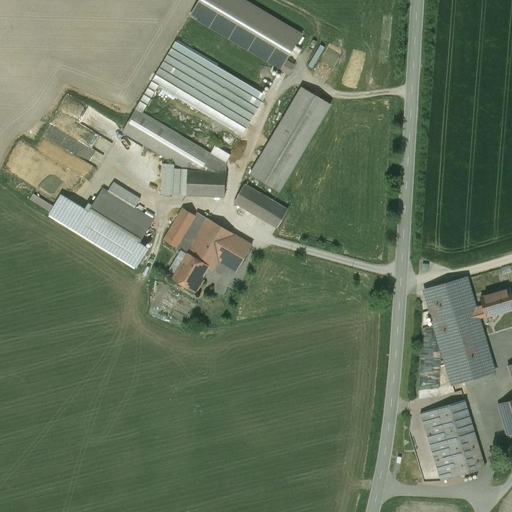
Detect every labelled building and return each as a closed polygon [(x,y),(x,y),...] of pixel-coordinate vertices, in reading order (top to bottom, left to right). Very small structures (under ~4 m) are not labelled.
[(301,34),(244,0),(200,0),(191,16),(289,74),(294,65),(286,60),(301,34)] [(266,95),(176,41),(134,112),(122,132),(187,170),(226,171),(226,162),(266,95)] [(302,88),(251,174),(279,191),(330,104),(302,88)] [(173,164),(162,164),(160,194),(171,195),(173,164)] [(226,171),(187,170),(187,195),(225,196),(226,171)] [(273,202),(244,184),(234,202),(277,228),(287,210),(273,202)] [(118,198),(103,189),(92,206),(89,211),(84,219),(135,250),(139,242),(153,220),(134,208),(118,198)] [(140,199),(124,189),(118,198),(134,208),(140,199)] [(85,209),(62,194),(53,209),(50,214),(136,267),(143,254),(148,247),(139,242),(135,250),(84,219),(89,211),(85,209)] [(234,234),(198,213),(196,216),(183,208),(163,239),(177,248),(182,251),(178,258),(183,261),(173,278),(196,291),(201,282),(199,280),(207,266),(213,270),(223,254),(240,264),(251,245),(234,235),(234,234)] [(467,278),(424,290),(453,385),(495,373),(479,319),(476,308),(467,278)] [(511,295),(510,289),(480,298),(483,306),(486,317),(511,308),(511,295)] [(486,317),(483,306),(476,308),(479,319),(486,317)] [(464,400),(420,413),(441,481),(485,468),(464,400)] [(511,400),(501,404),(511,439),(511,438),(511,400)]
